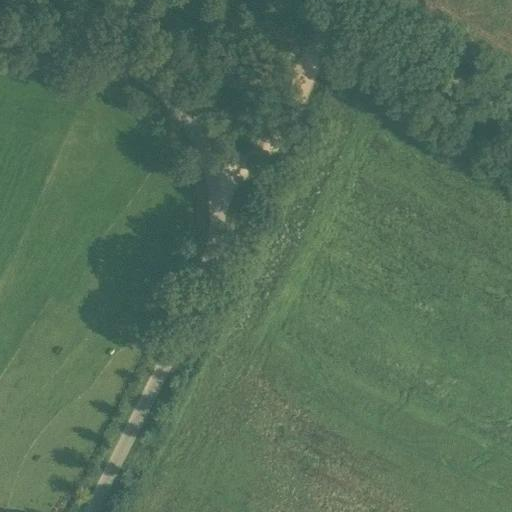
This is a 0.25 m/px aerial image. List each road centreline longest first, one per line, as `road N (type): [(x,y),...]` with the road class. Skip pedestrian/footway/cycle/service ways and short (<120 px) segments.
road 1 (unclassified): [(91,511),(190,313),(216,234),(216,185)]
road 2 (unclassified): [(0,34),(91,51),(134,69),(195,131),(216,185)]
road 3 (track): [(216,185),(253,161),(281,126),(340,0)]
